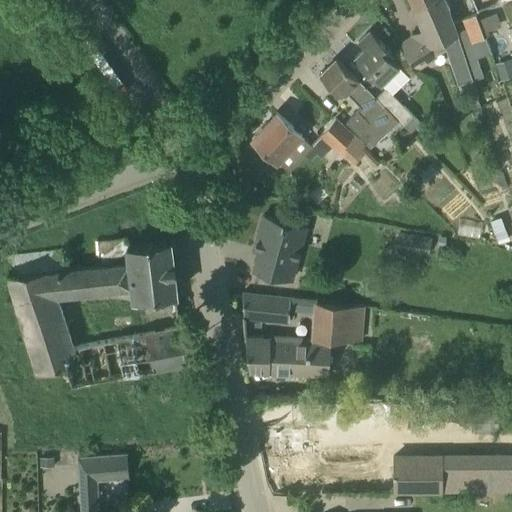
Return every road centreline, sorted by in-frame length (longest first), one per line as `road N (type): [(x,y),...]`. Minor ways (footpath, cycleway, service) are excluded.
road 1 (unclassified): [(256,511),(177,154)]
road 2 (track): [(511,443),(371,436),(318,412),(232,418)]
road 3 (unclassified): [(177,154),(235,120),(354,0)]
road 4 (residential): [(0,224),(177,154)]
road 5 (residential): [(177,154),(73,0)]
